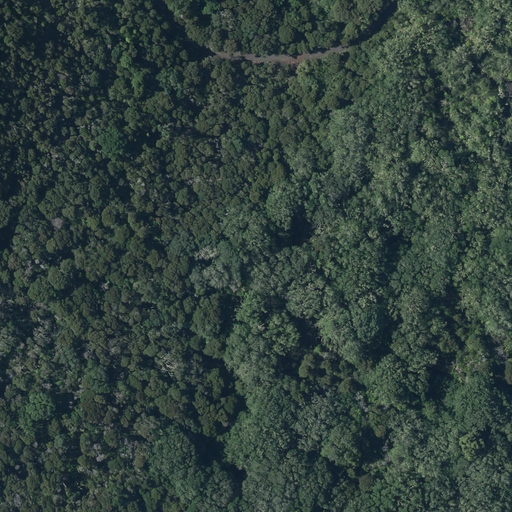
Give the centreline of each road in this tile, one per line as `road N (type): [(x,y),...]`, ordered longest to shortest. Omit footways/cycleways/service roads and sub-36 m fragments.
road 1 (track): [(159,0),(175,22),(211,45),(283,53)]
road 2 (track): [(283,53),(340,46),(370,30),(394,0)]
